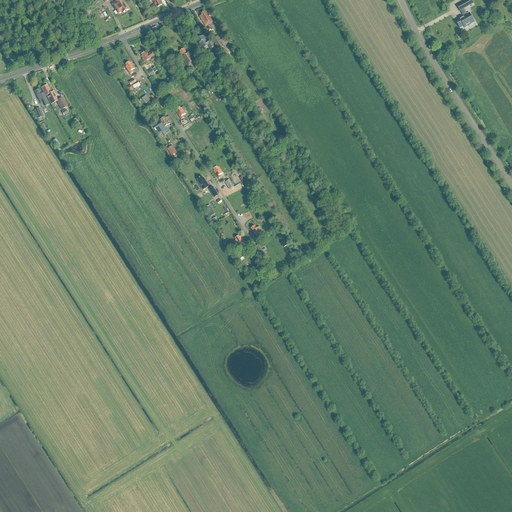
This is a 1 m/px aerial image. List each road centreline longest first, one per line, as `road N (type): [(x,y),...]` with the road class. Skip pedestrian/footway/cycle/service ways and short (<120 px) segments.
road 1 (unclassified): [(122,37),(239,221)]
road 2 (tertiary): [(511,185),(400,0)]
road 3 (tertiary): [(0,79),(122,37)]
